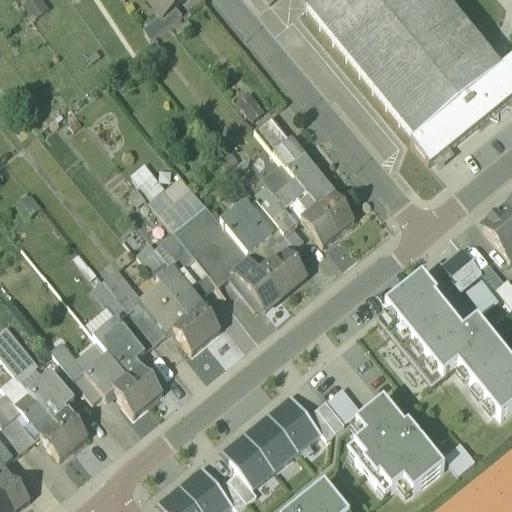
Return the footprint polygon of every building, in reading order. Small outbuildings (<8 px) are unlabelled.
[(188,2),(186,0),(143,0),(161,22),(162,22),(174,13),(188,2)] [(262,0),(270,9),(280,0),(262,0)] [(437,0),(322,0),(306,14),(415,145),(411,148),(430,170),(511,103),(511,65),(500,75),(437,0)] [(174,13),(162,22),(161,22),(144,36),(151,47),(181,22),(174,13)] [(253,128),(266,117),(249,99),(237,109),(253,128)] [(289,148),(270,124),(254,137),(273,161),(289,148)] [(303,165),(289,148),(273,161),(287,178),(303,165)] [(334,204),(303,165),(287,178),(307,203),(318,217),(334,204)] [(164,195),(144,171),(130,181),(151,206),(164,195)] [(206,214),(180,183),(151,206),(148,209),(173,240),(206,214)] [(137,195),(130,201),(138,210),(144,205),(137,195)] [(318,217),(307,203),(301,208),(312,222),(318,217)] [(353,227),(334,204),(318,217),(337,240),(353,227)] [(280,237),(256,208),(247,215),(271,244),(280,237)] [(247,215),(243,210),(219,230),(247,264),(254,258),(271,244),(247,215)] [(511,210),(482,234),(509,268),(511,266),(511,210)] [(219,230),(206,214),(173,240),(195,266),(215,291),(217,295),(236,280),(235,279),(250,267),(247,264),(219,230)] [(337,240),(318,217),(312,222),(303,230),(321,253),(337,240)] [(295,255),(280,237),(271,244),(254,258),(267,274),(286,259),(287,261),(295,255)] [(195,266),(173,240),(160,250),(182,276),(195,266)] [(165,268),(150,250),(136,261),(151,279),(165,268)] [(267,274),(254,258),(247,264),(250,267),(260,279),(267,274)] [(460,258),(442,273),(450,283),(469,268),(460,258)] [(287,261),(286,259),(267,274),(260,279),(280,304),(305,283),(287,261)] [(215,291),(195,266),(182,276),(195,292),(203,301),(215,291)] [(165,268),(151,279),(156,286),(171,273),(166,267),(165,268)] [(260,279),(250,267),(235,279),(236,280),(245,291),(260,279)] [(469,268),(450,283),(448,285),(458,298),(479,281),(478,279),(469,268)] [(488,271),(478,279),(479,281),(493,297),(504,289),(488,271)] [(177,280),(171,273),(156,286),(163,294),(187,324),(206,348),(220,336),(189,297),(190,296),(177,280)] [(195,292),(182,276),(177,280),(190,296),(195,292)] [(280,304),(260,279),(245,291),(253,301),(265,315),(280,304)] [(499,427),(511,416),(511,372),(476,328),(462,339),(420,286),(384,314),(389,320),(376,330),(429,397),(457,375),(499,427)] [(504,289),(493,297),(511,319),(511,294),(506,287),(504,289)] [(187,324),(163,294),(142,312),(167,342),(173,336),(172,336),(187,324)] [(265,315),(253,301),(246,307),(255,318),(265,315)] [(167,342),(142,312),(130,322),(155,352),(167,342)] [(155,352),(130,322),(121,330),(145,359),(155,352)] [(121,330),(116,324),(93,343),(108,362),(128,387),(143,375),(136,367),(145,359),(121,330)] [(187,324),(172,336),(173,336),(192,359),(206,348),(187,324)] [(85,379),(70,362),(60,350),(50,358),(64,375),(74,388),(85,379)] [(86,380),(85,381),(102,403),(106,407),(115,399),(134,423),(148,411),(128,387),(108,362),(86,380)] [(74,388),(64,375),(55,383),(73,405),(82,397),(74,388)] [(163,399),(143,375),(128,387),(148,411),(163,399)] [(54,383),(51,379),(27,398),(43,417),(54,431),(74,455),(89,443),(65,415),(74,407),(73,405),(55,383),(54,382),(54,383)] [(102,403),(85,381),(86,380),(85,379),(74,388),(82,397),(93,411),(102,403)] [(27,398),(19,388),(5,399),(29,428),(32,425),(43,417),(27,398)] [(340,397),(325,408),(344,431),(359,419),(340,397)] [(297,460),(321,441),(306,423),(291,404),(267,423),(297,460)] [(325,408),(316,416),(334,439),(344,431),(325,408)] [(383,491),(390,500),(402,491),(412,502),(443,477),(406,431),(402,434),(382,408),(355,430),(365,443),(352,453),(361,463),(354,469),(376,496),(383,491)] [(325,446),(334,439),(316,416),(306,423),(321,441),(325,446)] [(54,431),(43,417),(32,425),(44,439),(54,431)] [(274,478),(297,460),(267,423),(244,441),(274,478)] [(44,439),(40,442),(60,466),(74,455),(54,431),(44,439)] [(251,497),(274,478),(244,441),(221,460),(237,481),(251,497)] [(445,459),(456,480),(475,471),(464,449),(445,459)] [(511,511),(511,459),(446,511),(511,511)] [(0,489),(10,482),(0,469),(0,489)] [(193,511),(231,511),(218,496),(202,475),(179,494),(193,511)] [(237,481),(228,488),(246,511),(256,503),(251,497),(237,481)] [(10,482),(0,489),(0,499),(10,511),(21,511),(29,506),(10,482)] [(245,511),(246,511),(228,488),(218,496),(231,511),(245,511)] [(338,511),(322,492),(297,511),(338,511)] [(193,511),(179,494),(157,511),(193,511)] [(0,511),(10,511),(0,499),(0,511)]
